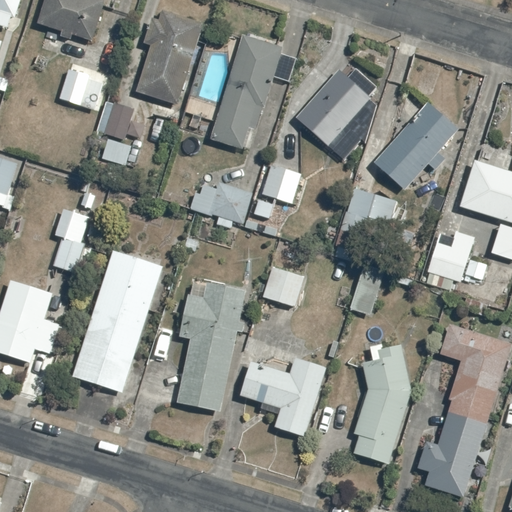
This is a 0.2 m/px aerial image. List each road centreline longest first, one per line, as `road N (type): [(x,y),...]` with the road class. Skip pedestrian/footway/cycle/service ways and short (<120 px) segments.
road 1 (residential): [(0,429),(181,486)]
road 2 (residential): [(373,0),(511,44)]
